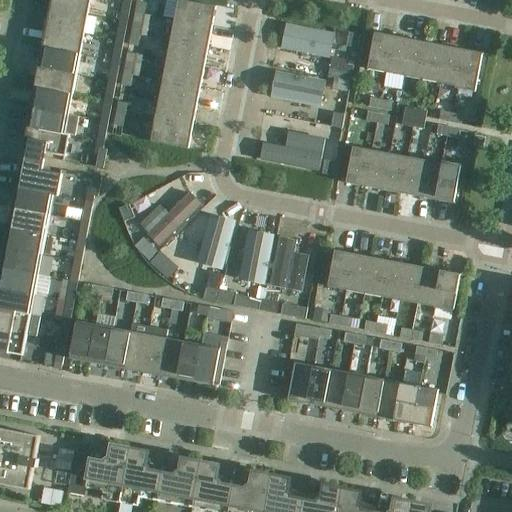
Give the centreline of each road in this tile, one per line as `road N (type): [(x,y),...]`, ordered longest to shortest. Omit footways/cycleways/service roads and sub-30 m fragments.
road 1 (residential): [(253,0),(226,190),(500,249)]
road 2 (residential): [(247,425),(0,375)]
road 3 (residential): [(462,450),(435,465),(247,425)]
road 4 (residential): [(500,249),(462,450)]
road 5 (residential): [(511,25),(363,0)]
